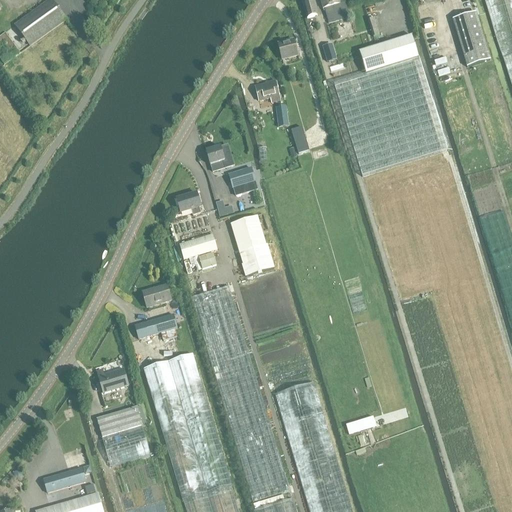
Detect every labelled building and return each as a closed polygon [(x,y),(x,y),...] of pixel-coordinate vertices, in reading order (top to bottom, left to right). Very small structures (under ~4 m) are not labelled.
[(66,20),(51,0),(49,0),(15,25),(30,46),(66,20)] [(302,0),(308,19),(317,16),(312,0),(302,0)] [(339,5),(337,0),(319,0),(323,10),(324,9),(329,24),(350,18),(345,3),(339,5)] [(511,0),(484,0),(489,15),(503,59),(511,86),(511,0)] [(467,68),(490,61),(476,13),(453,20),(467,68)] [(373,36),(380,34),(375,18),(369,20),(373,36)] [(334,85),(359,165),(363,178),(448,152),(412,36),(359,52),(366,75),(334,85)] [(283,62),(299,57),(294,41),(278,45),(283,62)] [(326,58),(336,55),(332,44),(322,47),(326,58)] [(280,103),(275,81),(269,83),(270,84),(256,88),(259,103),(270,100),(272,105),(280,103)] [(276,108),(277,118),(279,128),(283,127),(288,127),(285,107),(276,108)] [(291,131),(298,155),(309,152),(302,128),(291,131)] [(221,148),(206,152),(211,167),(213,173),(234,166),(228,146),(221,148)] [(201,214),(200,209),(202,208),(197,194),(176,200),(181,215),(192,212),(193,217),(201,214)] [(232,207),(225,209),(223,202),(216,204),(219,216),(234,212),(232,207)] [(266,246),(257,217),(231,225),(243,265),(242,266),(246,278),(274,269),(268,246),(266,246)] [(184,261),(218,251),(213,236),(179,246),(184,261)] [(203,271),(217,266),(213,254),(199,258),(203,271)] [(147,310),(172,303),(167,286),(143,293),(147,310)] [(254,504),(290,492),(228,288),(191,299),(254,504)] [(177,338),(175,330),(178,330),(174,315),(135,327),(139,341),(161,334),(164,342),(177,338)] [(238,511),(231,486),(232,486),(193,356),(144,370),(183,501),(184,501),(187,511),(238,511)] [(104,395),(129,388),(123,370),(109,374),(110,375),(99,379),(104,395)] [(352,511),(320,403),(314,383),(275,396),(281,415),(309,511),(352,511)] [(103,438),(143,426),(137,408),(97,420),(103,438)] [(373,418),(346,426),(349,435),(376,428),(373,418)] [(111,468),(148,456),(150,456),(142,428),(102,439),(111,468)] [(82,470),(44,481),(48,494),(62,490),(72,488),(86,483),(82,470)] [(103,511),(98,494),(37,511),(103,511)] [(253,511),(296,511),(293,499),(253,511)]
